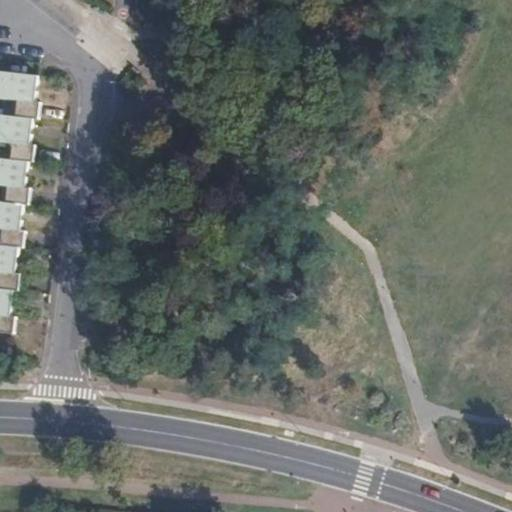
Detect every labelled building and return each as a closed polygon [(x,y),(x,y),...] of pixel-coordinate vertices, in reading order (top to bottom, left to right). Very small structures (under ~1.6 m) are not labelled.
[(0,99),(15,101),(14,117),(36,119),(41,120),(43,102),(38,102),(39,92),(33,91),(34,85),(40,85),(40,76),(0,72),(0,99)] [(36,119),(14,117),(0,115),(0,141),(11,143),(9,158),(32,161),(37,161),(39,144),(33,143),(35,132),(29,132),(30,126),(35,127),(36,119)] [(32,161),(9,158),(0,157),(0,184),(6,185),(4,202),(27,204),(32,205),(34,187),(29,187),(30,176),(25,175),(26,169),(31,170),(32,161)] [(27,204),(4,202),(0,201),(0,227),(2,228),(0,244),(23,246),(27,246),(29,229),(24,229),(25,218),(21,217),(21,212),(26,212),(27,204)] [(23,246),(0,244),(0,243),(0,287),(18,289),(23,290),(25,273),(20,272),(21,260),(16,260),(16,254),(22,254),(23,246)] [(18,289),(0,287),(0,330),(18,332),(20,315),(15,314),(16,304),(11,303),(12,298),(17,298),(18,289)]
